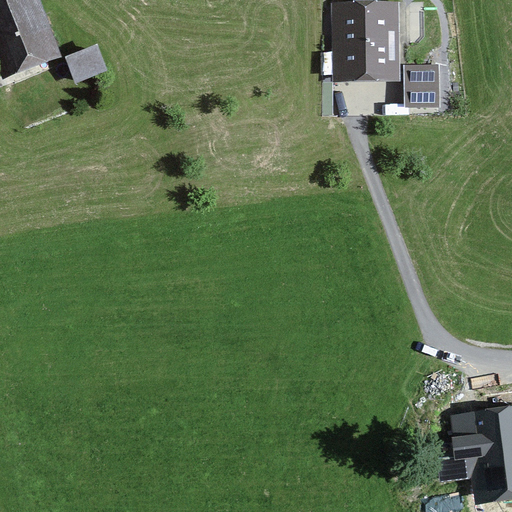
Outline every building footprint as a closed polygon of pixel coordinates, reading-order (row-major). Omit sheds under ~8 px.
[(35,0),(0,0),(0,49),(7,68),(56,50),(44,16),(35,19),(29,4),(36,2),(35,0)] [(384,13),(342,13),(343,75),(385,74),(384,13)] [(96,51),(68,61),(75,80),(103,70),(96,51)] [(407,69),(409,105),(438,104),(437,68),(407,69)] [(511,391),(483,395),(485,415),(454,418),(459,458),(441,460),(443,479),(483,474),(485,492),(511,489),(511,391)]
